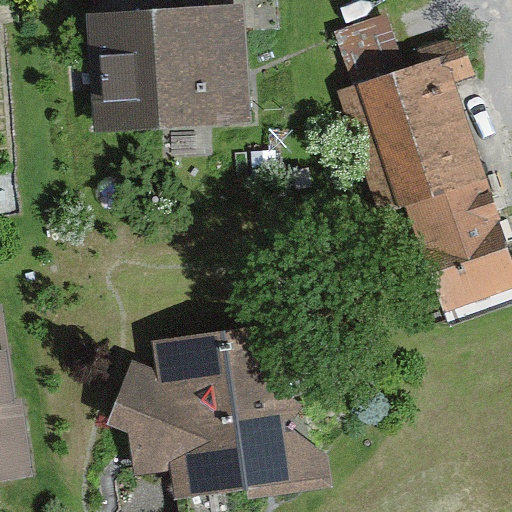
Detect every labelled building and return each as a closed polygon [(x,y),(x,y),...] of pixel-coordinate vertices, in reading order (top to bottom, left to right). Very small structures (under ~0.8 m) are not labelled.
[(150,0),(85,4),(93,130),(252,120),(247,33),(281,31),(279,0),(150,0)] [(361,48),(413,27),(402,0),(367,0),(346,8),(361,48)] [(425,57),(336,88),(379,210),(408,200),(451,325),(511,303),(511,243),(455,79),(473,73),(460,35),(422,48),(425,57)] [(4,299),(0,299),(0,476),(33,471),(23,396),(17,396),(4,299)] [(287,310),(152,333),(157,364),(132,354),(109,417),(129,424),(135,467),(170,462),(174,488),(245,478),(248,497),(335,485),(330,452),(290,418),(305,401),(278,378),(291,361),(291,357),(315,353),(308,314),(288,318),(287,310)]
